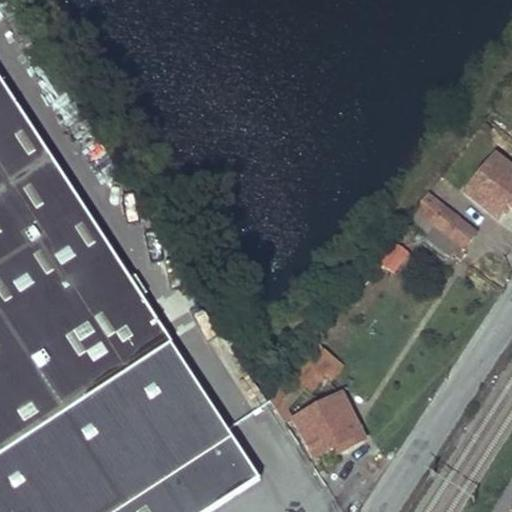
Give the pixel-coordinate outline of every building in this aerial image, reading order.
[(0,511),(219,511),(264,482),(0,81),(0,511)] [(511,168),(496,156),(466,194),(498,219),(509,205),(511,207),(511,168)] [(428,195),(408,220),(430,237),(430,240),(459,261),(463,256),(459,253),(475,233),(428,195)] [(397,281),(411,255),(395,247),(381,272),(397,281)] [(312,346),(299,362),(321,379),(332,364),(312,346)] [(321,379),(299,362),(269,401),(284,424),(289,421),(285,415),(280,406),(294,388),(301,393),(308,397),(321,380),(321,379)] [(301,393),(294,388),(280,406),(285,415),(301,393)] [(362,440),(340,395),(294,418),(314,456),(339,444),(343,450),(362,440)]
